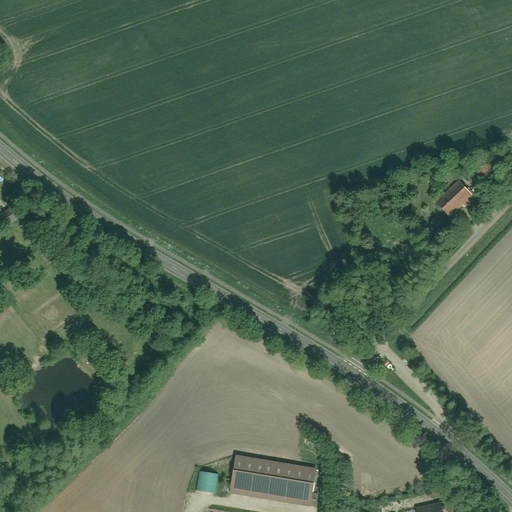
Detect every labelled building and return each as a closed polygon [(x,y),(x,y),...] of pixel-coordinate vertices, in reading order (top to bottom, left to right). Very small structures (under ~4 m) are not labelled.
[(487,165),(478,172),(488,185),(497,178),(487,165)] [(457,179),(432,197),(447,217),(471,199),(457,179)] [(480,200),(470,211),(474,215),(484,204),(480,200)] [(14,210),(0,215),(0,229),(19,223),(14,210)] [(320,469),(238,455),(232,491),(313,505),(320,469)] [(219,474),(204,471),(201,493),(216,495),(219,474)] [(446,511),(444,502),(420,508),(420,511),(446,511)]
